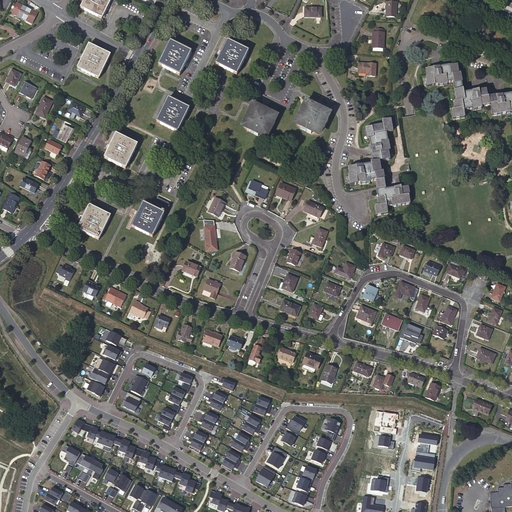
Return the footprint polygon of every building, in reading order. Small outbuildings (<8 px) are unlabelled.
[(102,19),(110,0),(84,0),(80,9),(102,19)] [(22,18),(27,9),(17,3),(11,13),(22,18)] [(396,18),(396,3),(386,3),(386,17),(396,18)] [(31,11),(27,9),(22,18),(32,24),(38,11),(32,8),(31,11)] [(321,18),(321,9),(305,8),(304,18),(321,18)] [(384,33),(376,33),(373,33),(372,48),(373,48),(383,49),(384,33)] [(237,75),(248,51),(227,41),(216,64),(237,75)] [(180,76),(191,52),(170,42),(158,65),(180,76)] [(99,79),(110,55),(89,45),(77,69),(99,79)] [(375,77),(376,65),(358,64),(358,74),(366,74),(366,77),(375,77)] [(511,95),(511,94),(496,97),(496,96),(487,98),(485,90),(478,91),(463,93),(461,82),(462,82),(460,73),(458,73),(457,65),(449,66),(448,65),(425,70),(426,78),(425,78),(426,87),(437,85),(438,86),(447,85),(447,83),(453,82),(454,92),(453,92),(455,103),(453,103),(454,111),(451,111),(453,120),(464,118),(463,111),(472,109),(473,110),(481,109),(481,106),(490,105),(492,116),(510,113),(509,111),(511,110),(511,95)] [(15,87),(21,75),(11,70),(5,82),(15,87)] [(36,89),(24,83),(19,93),(31,99),(36,89)] [(44,119),(52,102),(43,98),(35,114),(44,119)] [(178,133),(189,109),(168,99),(156,122),(178,133)] [(84,109),(71,103),(67,111),(72,114),(76,115),(80,118),(84,109)] [(324,119),(327,112),(313,105),(312,107),(304,103),(297,117),(301,119),(298,126),(301,127),(300,129),(311,134),(313,131),(319,134),(323,127),(324,128),(328,121),(324,119)] [(271,121),(274,114),(261,108),(260,109),(251,105),(244,119),(248,121),(245,128),(248,129),(247,131),(258,136),(260,133),(266,136),(270,129),(272,130),(275,123),(271,121)] [(370,138),(372,153),(371,153),(373,162),(371,162),(371,164),(348,168),(349,175),(348,176),(350,185),(361,183),(361,184),(370,183),(370,181),(375,180),(377,189),(376,189),(378,197),(376,198),(378,205),(374,206),(376,215),(388,213),(386,206),(392,205),(393,206),(410,203),(408,195),(410,195),(409,186),(401,188),(401,186),(385,189),(384,180),(385,180),(383,171),(381,171),(380,161),(390,159),(389,150),(391,150),(389,142),(388,142),(387,132),(394,131),(391,119),(382,121),(383,124),(372,126),(372,127),(365,128),(367,138),(370,138)] [(65,143),(72,130),(63,125),(60,133),(56,131),(53,137),(65,143)] [(12,140),(0,133),(0,144),(3,146),(1,150),(6,152),(8,149),(12,140)] [(125,169),(137,146),(116,135),(104,159),(125,169)] [(27,150),(31,142),(22,138),(15,153),(24,157),(27,159),(31,152),(27,150)] [(58,155),(62,147),(49,141),(45,149),(58,155)] [(44,180),(50,166),(42,162),(35,176),(44,180)] [(34,194),(38,185),(24,178),(20,187),(34,194)] [(264,200),(268,192),(258,188),(260,185),(252,181),(248,190),(256,193),(255,196),(264,200)] [(291,202),(296,190),(280,184),(276,196),(291,202)] [(12,214),(19,199),(10,195),(2,209),(12,214)] [(154,209),(164,214),(169,204),(157,197),(154,202),(157,204),(154,209)] [(222,210),(225,204),(215,199),(208,212),(218,217),(221,210),(222,210)] [(319,218),(323,209),(308,202),(303,212),(308,213),(319,218)] [(152,237),(164,214),(154,209),(143,204),(131,227),(152,237)] [(99,240),(110,216),(89,206),(78,229),(99,240)] [(216,245),(214,227),(204,228),(206,246),(216,245)] [(321,248),(328,233),(318,229),(312,245),(321,248)] [(383,244),(378,256),(382,258),(384,255),(390,257),(394,248),(383,244)] [(407,258),(411,260),(414,251),(403,246),(399,256),(406,259),(407,258)] [(295,266),(300,254),(292,250),(287,263),(295,266)] [(240,272),(245,257),(235,253),(229,268),(240,272)] [(197,277),(201,268),(186,262),(182,271),(197,277)] [(335,273),(350,279),(355,267),(346,263),(343,270),(337,267),(335,273)] [(424,271),(437,276),(440,268),(427,263),(424,271)] [(71,268),(63,265),(59,274),(66,278),(65,279),(69,281),(73,271),(70,270),(71,268)] [(446,273),(459,279),(463,270),(449,265),(446,273)] [(287,275),(284,283),(282,288),(281,289),(292,293),(297,280),(287,275)] [(92,282),(88,280),(83,291),(95,296),(100,286),(92,283),(92,282)] [(214,300),(220,285),(208,280),(204,290),(212,293),(210,298),(214,300)] [(323,291),(337,297),(340,288),(327,282),(323,291)] [(414,288),(400,282),(394,297),(399,299),(401,293),(411,297),(410,299),(414,300),(414,299),(418,289),(414,288)] [(489,302),(498,305),(505,288),(496,284),(489,302)] [(363,298),(373,302),(378,290),(368,285),(363,298)] [(110,287),(105,299),(121,306),(126,294),(120,291),(120,292),(110,287)] [(415,309),(424,313),(429,299),(421,296),(415,309)] [(140,301),(135,299),(130,311),(138,314),(139,314),(144,316),(148,307),(140,303),(140,301)] [(296,317),(300,308),(283,301),(280,311),(296,317)] [(309,316),(318,319),(320,315),(322,308),(313,305),(309,316)] [(479,318),(487,322),(493,308),(484,305),(479,318)] [(356,318),(371,324),(376,312),(361,306),(356,318)] [(441,322),(450,326),(456,311),(447,307),(441,322)] [(159,315),(156,323),(164,326),(167,327),(170,319),(159,315)] [(381,325),(397,331),(401,321),(385,315),(381,325)] [(184,321),(181,329),(181,331),(179,330),(177,335),(179,336),(179,337),(187,340),(188,338),(192,339),(194,335),(190,333),(193,325),(184,321)] [(447,327),(440,324),(438,328),(436,327),(432,335),(443,340),(445,335),(446,335),(448,332),(446,331),(447,327)] [(476,336),(488,341),(492,330),(480,325),(476,336)] [(403,339),(416,344),(420,335),(406,329),(403,339)] [(218,348),(223,336),(206,330),(200,347),(203,341),(213,345),(212,346),(218,348)] [(127,340),(111,332),(106,341),(116,346),(118,342),(119,343),(120,341),(125,344),(127,340)] [(239,350),(243,341),(230,337),(227,346),(239,350)] [(122,352),(109,345),(107,349),(105,349),(102,354),(115,360),(118,355),(120,356),(122,352)] [(258,363),(261,358),(257,356),(258,355),(260,348),(254,346),(249,360),(258,363)] [(278,358),(292,364),(295,354),(281,349),(278,358)] [(476,358),(491,365),(495,355),(480,349),(476,358)] [(315,368),(317,369),(320,359),(307,354),(303,364),(304,364),(309,366),(315,368)] [(99,358),(94,368),(95,368),(110,376),(112,372),(111,371),(114,366),(115,366),(99,358)] [(353,371),(368,377),(371,369),(356,363),(353,371)] [(141,372),(139,377),(147,381),(149,377),(151,378),(155,369),(147,365),(146,364),(142,373),(141,372)] [(321,380),(331,384),(337,369),(327,365),(321,380)] [(110,376),(95,368),(90,378),(96,380),(106,385),(107,382),(106,382),(108,379),(109,379),(110,376)] [(192,378),(181,373),(179,380),(184,383),(182,387),(188,390),(191,385),(190,385),(192,378)] [(408,382),(421,388),(424,379),(411,374),(408,382)] [(139,377),(136,375),(133,380),(136,382),(133,386),(131,385),(129,390),(142,396),(144,391),(142,391),(144,386),(146,387),(149,382),(147,381),(139,377)] [(377,375),(373,387),(381,390),(385,379),(377,375)] [(235,384),(222,378),(220,382),(223,384),(221,387),(232,392),(235,384)] [(87,388),(86,389),(91,391),(90,392),(95,394),(95,395),(100,397),(102,393),(101,393),(102,391),(103,391),(105,387),(91,380),(89,384),(87,388)] [(431,384),(425,398),(435,401),(440,387),(431,384)] [(181,391),(175,388),(171,394),(182,399),(185,393),(186,394),(188,390),(182,387),(181,391)] [(141,399),(127,392),(125,397),(127,398),(126,401),(125,400),(122,406),(134,412),(141,399)] [(212,394),(210,397),(223,404),(227,397),(216,392),(214,395),(212,394)] [(178,410),(180,407),(179,406),(182,399),(171,394),(168,401),(175,404),(173,407),(178,410)] [(223,404),(210,397),(208,401),(211,403),(209,406),(219,412),(223,404)] [(270,401),(259,397),(256,405),(270,410),(271,406),(268,405),(270,401)] [(478,412),(487,415),(491,406),(476,400),(473,409),(471,413),(477,416),(478,412)] [(256,405),(253,412),(264,417),(265,413),(268,414),(270,410),(256,405)] [(171,411),(165,408),(161,415),(172,420),(175,414),(177,414),(178,410),(173,407),(171,411)] [(203,415),(201,418),(215,424),(218,417),(208,412),(206,416),(203,415)] [(161,415),(158,421),(164,424),(162,428),(168,431),(170,427),(169,426),(172,420),(161,415)] [(260,421),(250,415),(246,422),(259,429),(261,426),(258,424),(260,421)] [(299,420),(294,417),(292,421),(291,423),(289,423),(286,429),(290,431),(297,435),(306,421),(300,418),(299,420)] [(215,424),(201,418),(199,422),(202,423),(200,427),(211,432),(215,424)] [(71,430),(78,434),(80,429),(85,431),(87,424),(84,423),(78,419),(71,430)] [(329,419),(325,430),(328,431),(325,438),(334,441),(341,424),(329,419)] [(246,422),(242,429),(252,435),(254,431),(256,433),(259,429),(246,422)] [(89,432),(87,437),(94,440),(95,437),(97,430),(98,428),(87,424),(85,431),(89,432)] [(99,438),(97,443),(104,445),(108,434),(97,430),(95,437),(99,438)] [(297,435),(290,431),(288,435),(285,433),(280,441),(290,447),(297,435)] [(192,434),(191,437),(204,444),(207,437),(197,432),(195,436),(192,434)] [(249,439),(239,433),(235,440),(248,447),(250,444),(247,442),(249,439)] [(104,445),(111,448),(113,443),(117,445),(119,438),(108,434),(104,445)] [(204,444),(191,437),(189,442),(192,443),(190,447),(200,452),(204,444)] [(120,446),(118,450),(126,453),(129,445),(130,442),(119,438),(117,445),(120,446)] [(318,452),(326,455),(328,451),(327,451),(328,448),(330,442),(320,438),(316,447),(319,448),(318,452)] [(235,440),(231,447),(241,453),(243,449),(246,451),(248,447),(235,440)] [(80,453),(64,445),(61,451),(67,454),(64,459),(69,462),(68,464),(73,466),(80,453)] [(125,456),(132,459),(133,454),(137,455),(139,449),(129,445),(126,453),(125,456)] [(287,454),(275,447),(271,454),(272,455),(271,457),(270,456),(266,462),(278,469),(287,454)] [(137,455),(141,456),(139,462),(146,464),(149,456),(150,453),(139,449),(137,455)] [(240,457),(230,451),(226,458),(238,465),(240,462),(238,460),(240,457)] [(326,455),(315,451),(311,461),(321,465),(323,458),(325,459),(326,455)] [(416,452),(415,461),(413,461),(415,461),(415,464),(412,464),(411,471),(420,472),(421,469),(433,471),(435,455),(416,452)] [(93,461),(82,455),(77,463),(88,470),(89,469),(93,461)] [(145,467),(152,470),(154,465),(158,466),(158,464),(160,460),(149,456),(146,464),(145,467)] [(226,458),(222,465),(231,471),(234,467),(236,469),(238,465),(226,458)] [(93,461),(89,469),(95,472),(92,477),(97,480),(103,470),(101,469),(102,466),(93,461)] [(156,471),(160,472),(158,477),(165,479),(169,468),(158,464),(158,466),(156,471)] [(304,465),(299,478),(300,478),(310,482),(313,476),(312,475),(314,469),(304,465)] [(267,487),(275,473),(264,467),(260,473),(262,474),(261,476),(259,475),(256,480),(267,487)] [(165,479),(172,482),(173,477),(177,479),(179,472),(169,468),(165,479)] [(120,475),(109,469),(104,478),(109,480),(108,481),(115,485),(120,475)] [(177,479),(181,480),(179,485),(186,487),(189,480),(190,476),(179,472),(177,479)] [(115,485),(114,486),(125,492),(131,481),(120,475),(115,485)] [(387,487),(388,487),(389,479),(378,477),(377,481),(372,480),(371,485),(374,486),(374,492),(387,494),(387,489),(386,489),(387,487)] [(310,482),(300,478),(296,489),(305,493),(307,489),(306,488),(307,486),(309,486),(310,482)] [(185,491),(192,494),(194,489),(198,490),(201,484),(189,480),(186,487),(185,491)] [(504,511),(505,508),(511,507),(511,481),(511,482),(511,484),(503,485),(503,488),(498,488),(498,493),(490,494),(491,511),(504,511)] [(135,485),(129,496),(136,500),(137,499),(141,501),(146,491),(135,485)] [(52,487),(49,494),(58,499),(59,500),(63,493),(52,487)] [(141,501),(146,505),(145,507),(150,510),(157,496),(147,490),(146,491),(141,501)] [(222,495),(211,491),(208,497),(213,498),(211,503),(218,506),(221,498),(222,495)] [(308,497),(295,492),(291,502),(302,507),(304,503),(305,501),(306,501),(308,497)] [(48,493),(44,500),(55,505),(58,499),(49,494),(48,493)] [(169,511),(174,504),(162,498),(157,508),(160,509),(160,511),(162,511),(169,511)] [(223,511),(225,508),(229,509),(231,503),(221,498),(218,506),(217,509),(223,511)] [(78,511),(82,506),(78,504),(77,506),(71,502),(65,511),(78,511)] [(233,510),(232,511),(240,511),(242,507),(231,503),(229,509),(233,510)]
